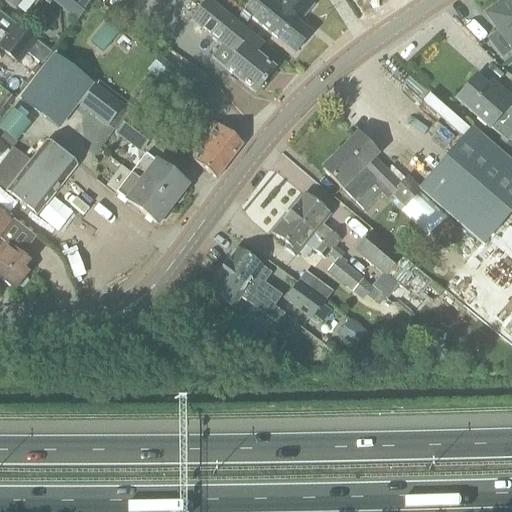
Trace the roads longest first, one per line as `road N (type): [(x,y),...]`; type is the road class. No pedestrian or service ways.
road 1 (secondary): [(438,0),(366,46),(285,116),(141,296),(96,318),(0,321)]
road 2 (motorway): [(511,444),(0,450)]
road 3 (motorway): [(0,500),(511,494)]
